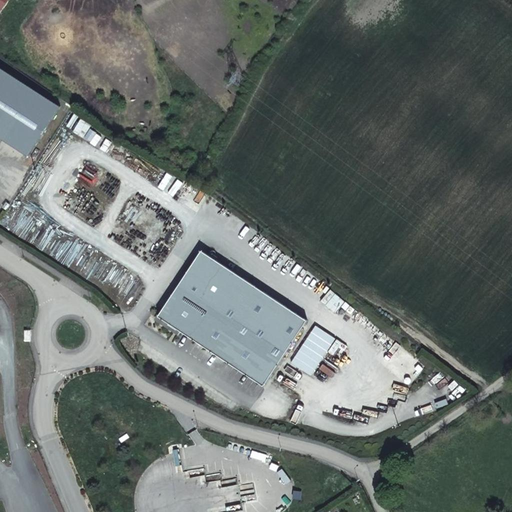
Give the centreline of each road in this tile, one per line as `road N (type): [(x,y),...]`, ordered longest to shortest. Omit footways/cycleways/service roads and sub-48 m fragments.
road 1 (residential): [(98,347),(141,383),(217,422),(338,457),(368,474)]
road 2 (unknown): [(198,218),(329,316),(347,339),(348,374)]
road 3 (unknown): [(121,322),(280,408)]
road 4 (unclassified): [(368,474),(511,373)]
road 5 (residential): [(58,363),(42,408),(77,511)]
road 6 (unknown): [(121,322),(198,218)]
